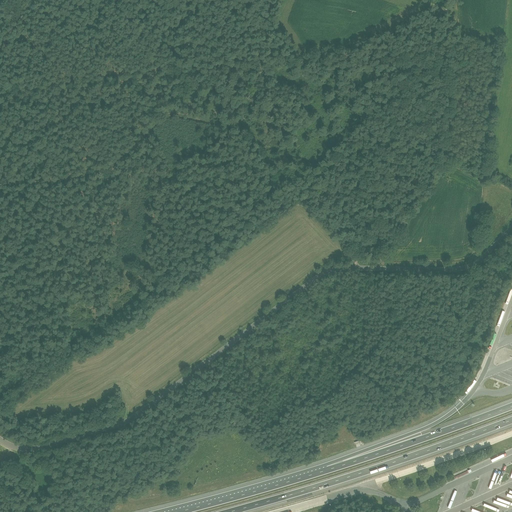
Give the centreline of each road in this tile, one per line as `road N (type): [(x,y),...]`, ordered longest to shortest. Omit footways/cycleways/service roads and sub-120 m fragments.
road 1 (unclassified): [(0,439),(32,449),(91,434),(153,401),(318,275),(460,268),(511,227)]
road 2 (motorway): [(229,511),(511,419)]
road 3 (motorway): [(511,406),(327,469)]
road 4 (motorway): [(361,491),(511,432)]
road 5 (motorway): [(327,469),(177,511)]
